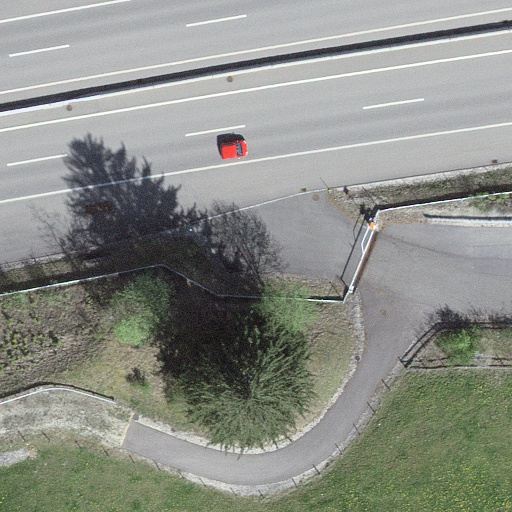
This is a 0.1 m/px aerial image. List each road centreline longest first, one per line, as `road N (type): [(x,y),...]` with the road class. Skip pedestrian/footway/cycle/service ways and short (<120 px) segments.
road 1 (motorway): [(0,163),(511,85)]
road 2 (motorway): [(335,0),(0,59)]
